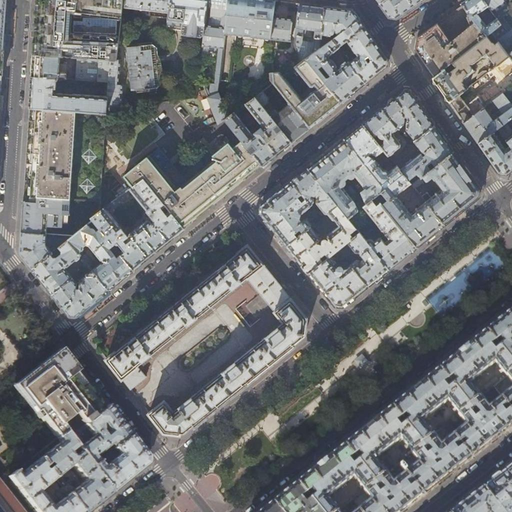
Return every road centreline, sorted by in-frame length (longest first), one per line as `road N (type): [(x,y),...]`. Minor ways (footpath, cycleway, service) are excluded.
road 1 (secondary): [(239,511),(511,292)]
road 2 (residential): [(20,0),(4,253)]
road 3 (residential): [(234,206),(409,67)]
road 4 (secondary): [(500,198),(334,333)]
road 5 (secondary): [(334,333),(170,465)]
road 6 (residential): [(71,338),(234,206)]
road 7 (residential): [(234,206),(334,333)]
road 8 (residential): [(170,465),(71,338)]
road 9 (residential): [(409,67),(500,198)]
